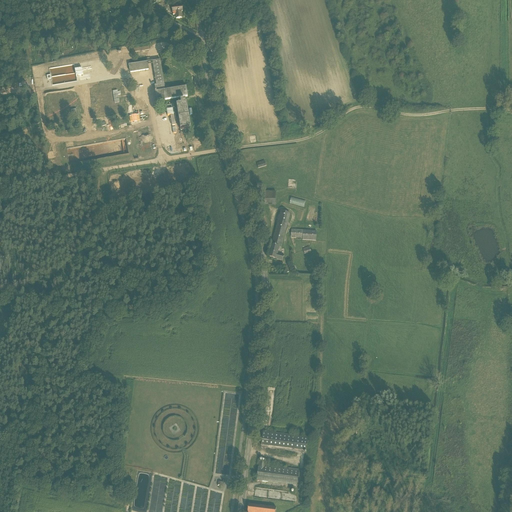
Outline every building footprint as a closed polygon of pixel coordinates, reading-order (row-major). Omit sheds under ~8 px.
[(182,12),(182,7),(172,8),(173,16),(176,16),(176,19),(182,18),(181,12),(182,12)] [(165,91),(160,60),(152,62),(156,85),(155,86),(155,91),(154,91),(155,93),(156,102),(180,98),(181,106),(176,107),(180,131),(190,129),(186,105),(185,105),(184,97),(188,97),(186,87),(165,91)] [(130,73),(149,70),(147,63),(128,66),(130,73)] [(114,137),(52,149),(56,168),(118,156),(124,155),(124,156),(154,150),(150,124),(140,129),(120,133),(120,136),(114,137)] [(276,204),(276,192),(265,192),(264,204),(276,204)] [(291,197),(290,203),(304,207),(306,201),(291,197)] [(268,257),(282,261),(284,255),(278,254),(279,248),(281,248),(290,214),(281,212),(272,245),(271,245),(268,257)] [(317,231),(291,229),(290,238),(302,239),(302,240),(316,241),(317,231)] [(182,425),(187,425),(177,417),(170,417),(166,423),(166,424),(169,424),(171,425),(167,425),(167,426),(167,428),(165,428),(165,432),(166,432),(167,430),(169,430),(172,432),(172,434),(174,435),(174,432),(173,432),(173,429),(175,427),(175,425),(182,425)] [(261,445),(266,446),(307,452),(308,437),(263,431),(261,445)] [(266,465),(266,462),(259,461),(259,462),(258,467),(256,481),(297,486),(299,470),(266,465)]
